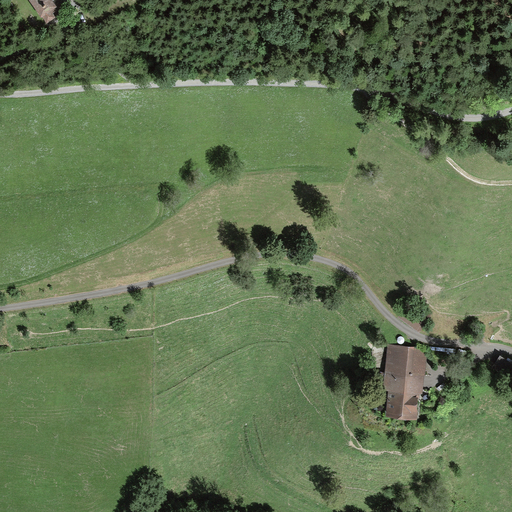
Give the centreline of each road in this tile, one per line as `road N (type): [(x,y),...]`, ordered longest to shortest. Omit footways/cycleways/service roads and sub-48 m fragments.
road 1 (residential): [(511,355),(416,338),(348,273),(283,255),(0,310)]
road 2 (track): [(511,182),(462,172),(363,86),(136,84)]
road 3 (track): [(363,86),(464,116),(511,111)]
road 4 (track): [(136,84),(0,93)]
